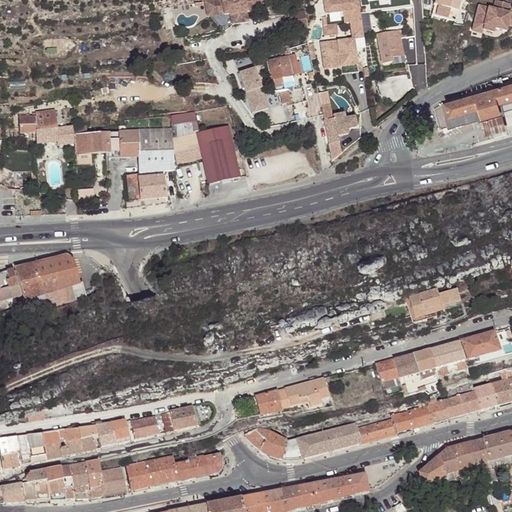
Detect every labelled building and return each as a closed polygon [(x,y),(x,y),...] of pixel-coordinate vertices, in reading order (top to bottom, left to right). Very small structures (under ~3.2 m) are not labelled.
[(217,0),(207,2),(208,10),(224,7),(225,15),(225,16),(231,15),(233,25),(249,22),(247,12),(262,10),(260,0),(223,0),(222,0),(217,0)] [(331,0),(324,1),(326,14),(345,12),(346,23),(351,22),(353,39),(354,39),(364,38),(359,0),(331,0)] [(434,0),(434,5),(458,11),(460,0),(434,0)] [(479,1),(475,16),(485,19),(486,15),(497,17),(509,20),(510,13),(511,6),(511,5),(511,0),(510,0),(509,0),(489,0),(488,4),(479,1)] [(224,7),(208,10),(209,18),(225,15),(224,7)] [(293,31),(308,29),(306,11),(291,13),(293,31)] [(364,32),(373,31),(371,12),(363,13),(364,32)] [(325,34),(340,34),(340,22),(325,22),(325,34)] [(382,65),(390,63),(389,59),(402,56),(399,39),(405,38),(402,24),(396,25),(397,28),(375,33),(382,65)] [(339,63),(340,67),(358,65),(354,39),(353,39),(321,41),(323,64),(339,63)] [(315,44),(309,45),(312,61),(317,60),(316,53),(315,44)] [(293,55),(269,60),(272,78),(273,78),(274,85),(283,83),(281,76),(302,72),(300,62),(295,64),(293,55)] [(404,64),(402,56),(389,59),(390,63),(391,67),(404,64)] [(256,69),(240,75),(254,115),(269,109),(256,69)] [(447,126),(479,117),(481,117),(501,111),(511,108),(511,84),(446,102),(449,115),(444,116),(447,126)] [(302,85),(288,88),(278,90),(280,101),(285,100),(287,105),(291,104),(305,101),(302,85)] [(19,135),(34,133),(35,145),(54,142),(55,147),(71,145),(70,127),(55,129),(53,111),(33,113),(34,118),(33,118),(17,119),(19,135)] [(479,117),(483,131),(504,124),(501,111),(481,117),(479,117)] [(192,121),(183,124),(191,122),(195,134),(192,121)] [(183,124),(171,126),(172,129),(174,154),(200,148),(207,185),(240,178),(228,126),(195,134),(191,122),(183,124)] [(505,128),(504,124),(483,131),(483,134),(505,128)] [(84,125),(70,127),(71,145),(72,156),(107,154),(107,159),(119,158),(116,132),(106,133),(106,129),(92,129),(92,134),(85,134),(84,125)] [(170,130),(116,132),(119,158),(138,158),(140,174),(175,169),(170,130)] [(139,175),(127,176),(129,202),(164,199),(162,172),(139,175)] [(80,283),(72,260),(66,256),(15,269),(24,299),(25,300),(32,298),(80,283)] [(14,270),(23,298),(23,299),(24,299),(15,269),(14,270)] [(13,270),(0,273),(0,302),(21,296),(13,270)] [(412,300),(418,321),(429,318),(428,314),(463,304),(460,292),(442,298),(440,292),(412,300)] [(25,300),(24,299),(23,299),(22,300),(25,309),(35,306),(32,298),(25,300)] [(465,308),(463,304),(428,314),(429,318),(418,321),(419,326),(440,320),(439,315),(465,308)] [(494,331),(464,339),(469,357),(499,349),(494,331)] [(448,344),(430,349),(434,365),(452,361),(448,344)] [(430,349),(413,354),(418,374),(435,369),(434,365),(430,349)] [(500,354),(499,349),(469,357),(470,362),(500,354)] [(413,354),(393,359),(398,379),(418,374),(413,354)] [(393,359),(376,364),(381,383),(398,379),(393,359)] [(464,362),(458,364),(459,371),(466,369),(464,362)] [(444,367),(438,369),(440,377),(446,375),(444,367)] [(286,389),(291,409),(302,406),(304,412),(322,407),(320,400),(330,398),(325,378),(286,389)] [(511,403),(511,392),(509,381),(491,386),(498,407),(511,403)] [(473,390),(474,393),(480,412),(498,407),(491,386),(473,390)] [(278,391),(282,411),(291,409),(286,389),(278,391)] [(278,391),(261,396),(263,404),(265,416),(282,413),(282,411),(278,391)] [(474,393),(443,401),(448,420),(480,412),(474,393)] [(248,399),(238,402),(240,409),(250,406),(248,399)] [(427,405),(428,409),(433,425),(448,420),(443,401),(427,405)] [(174,432),(197,426),(192,407),(169,412),(169,413),(174,432)] [(45,419),(43,408),(26,413),(28,422),(45,419)] [(428,409),(407,414),(412,430),(433,425),(428,409)] [(28,422),(26,413),(15,421),(15,423),(28,422)] [(169,413),(161,415),(166,434),(174,432),(169,413)] [(407,414),(391,418),(396,434),(412,430),(407,414)] [(143,420),(147,438),(159,435),(155,418),(143,420)] [(396,434),(391,418),(356,426),(361,443),(386,437),(396,434)] [(143,420),(130,422),(135,441),(147,438),(143,420)] [(109,424),(115,445),(130,442),(125,422),(125,421),(109,424)] [(109,424),(95,426),(98,436),(101,448),(115,445),(109,424)] [(336,429),(288,442),(285,460),(293,460),(301,459),(314,456),(327,452),(344,448),(361,443),(356,426),(356,424),(336,429)] [(95,426),(77,429),(83,452),(97,449),(93,437),(98,436),(95,426)] [(256,427),(247,436),(250,441),(253,444),(255,447),(257,448),(259,450),(261,451),(270,431),(256,427)] [(66,446),(68,455),(83,452),(77,429),(63,430),(64,438),(66,446)] [(42,434),(47,460),(63,456),(61,447),(60,439),(62,438),(64,438),(63,430),(42,434)] [(288,440),(270,431),(261,451),(267,455),(270,456),(273,457),(275,458),(278,459),(281,459),(283,460),(285,460),(288,442),(288,440)] [(511,443),(509,433),(497,436),(503,459),(511,456),(511,443)] [(42,434),(26,436),(32,463),(47,460),(42,434)] [(26,436),(15,438),(21,466),(32,463),(26,436)] [(497,436),(483,440),(489,463),(503,459),(497,436)] [(15,438),(7,439),(13,467),(21,466),(15,438)] [(7,439),(0,439),(0,456),(3,469),(13,467),(7,439)] [(489,463),(483,440),(472,443),(478,466),(489,463)] [(445,451),(438,457),(443,476),(447,476),(456,473),(458,479),(460,488),(482,482),(478,466),(472,443),(445,451)] [(195,460),(174,464),(177,482),(195,479),(213,475),(216,474),(219,472),(220,470),(221,469),(221,466),(219,455),(205,458),(204,456),(195,458),(195,460)] [(511,456),(503,459),(505,465),(511,463),(511,456)] [(166,459),(144,463),(150,488),(177,482),(174,464),(172,457),(166,459)] [(419,473),(423,484),(423,486),(431,484),(440,481),(442,479),(444,478),(446,477),(447,476),(443,476),(438,457),(419,473)] [(503,459),(489,463),(491,469),(505,465),(503,459)] [(98,461),(85,464),(86,471),(90,499),(103,497),(99,472),(98,461)] [(126,467),(131,492),(150,488),(144,463),(126,467)] [(491,469),(489,463),(478,466),(482,482),(483,488),(495,485),(491,469)] [(85,464),(69,467),(70,474),(86,471),(85,464)] [(46,471),(47,481),(47,484),(62,481),(61,467),(46,471)] [(61,467),(62,481),(64,501),(75,500),(70,474),(69,467),(61,467)] [(121,468),(99,472),(103,497),(126,493),(121,468)] [(26,478),(27,483),(27,485),(47,481),(46,471),(30,474),(26,478)] [(88,499),(90,499),(86,471),(70,474),(75,500),(88,499)] [(365,474),(349,478),(353,496),(369,492),(368,491),(365,474)] [(335,480),(339,499),(353,496),(349,478),(335,480)] [(335,480),(323,483),(327,503),(339,499),(335,480)] [(27,483),(22,484),(25,502),(50,501),(47,484),(47,481),(27,485),(27,483)] [(62,481),(47,484),(50,501),(64,501),(62,481)] [(309,485),(314,506),(327,503),(323,483),(309,485)] [(1,488),(2,497),(4,503),(25,502),(22,484),(12,486),(1,488)] [(309,485),(296,488),(301,509),(314,506),(309,485)] [(280,491),(284,511),(289,511),(301,509),(296,488),(280,491)] [(284,511),(280,491),(264,494),(267,511),(284,511)] [(396,495),(408,511),(410,511),(420,509),(407,491),(396,495)] [(240,499),(242,511),(267,511),(264,494),(240,499)] [(242,511),(240,499),(205,506),(206,511),(242,511)] [(401,503),(393,509),(395,511),(404,511),(406,511),(401,503)] [(475,503),(467,505),(468,511),(470,511),(477,511),(475,503)]
